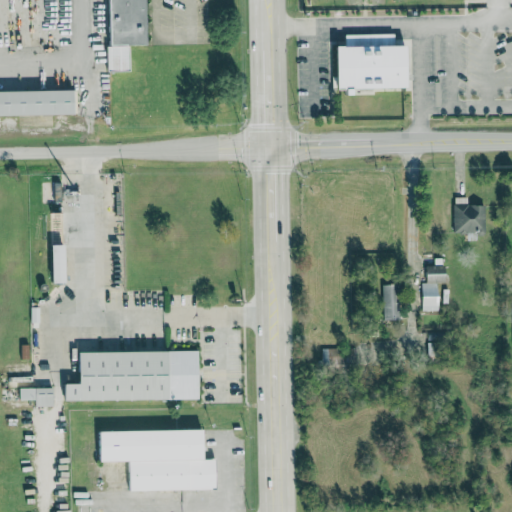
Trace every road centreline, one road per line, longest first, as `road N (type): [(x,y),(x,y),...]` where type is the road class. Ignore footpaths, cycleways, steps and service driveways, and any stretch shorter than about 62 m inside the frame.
road 1 (residential): [(270,145),(0,153)]
road 2 (secondary): [(277,511),(274,316)]
road 3 (residential): [(270,145),(410,142)]
